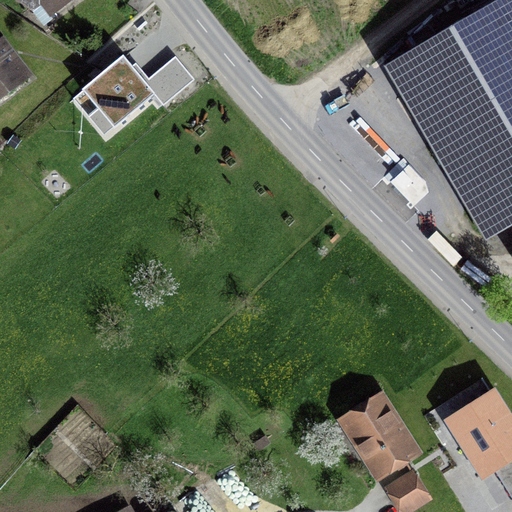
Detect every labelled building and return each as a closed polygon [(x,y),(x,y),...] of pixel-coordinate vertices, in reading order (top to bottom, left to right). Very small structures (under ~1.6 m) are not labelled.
[(43,0),(53,13),(70,0),(21,0),(32,8),(42,0),(43,0)] [(511,0),(499,0),(386,66),(482,232),(511,214),(511,0)] [(0,42),(0,97),(26,77),(0,42)] [(180,92),(169,79),(145,100),(155,113),(180,92)] [(511,425),(493,395),(451,422),(484,473),(493,468),(511,497),(511,425)] [(342,420),(379,477),(417,453),(381,396),(342,420)] [(388,489),(402,511),(407,511),(429,498),(413,473),(388,489)]
